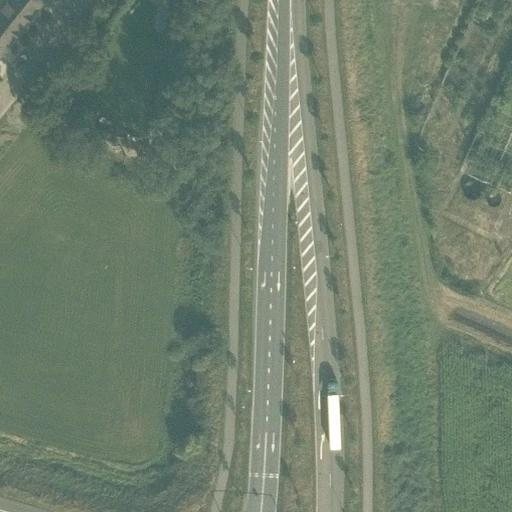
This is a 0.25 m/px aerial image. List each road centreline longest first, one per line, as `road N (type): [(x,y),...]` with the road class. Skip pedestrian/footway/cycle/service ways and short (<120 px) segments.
road 1 (primary): [(329,511),(323,280),(290,0)]
road 2 (primary): [(288,0),(267,511)]
road 3 (unclassified): [(0,104),(83,0)]
